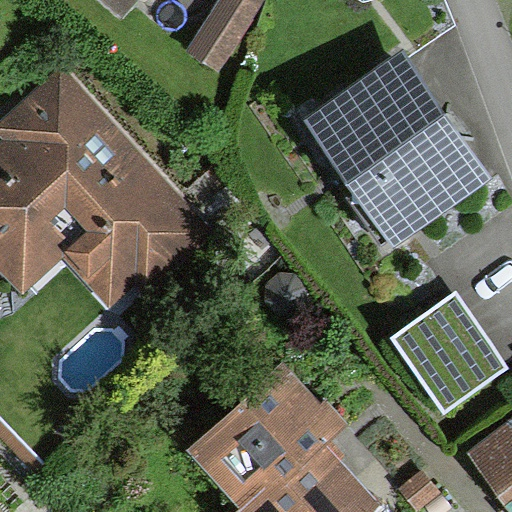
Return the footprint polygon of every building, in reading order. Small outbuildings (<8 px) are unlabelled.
[(268,0),(218,0),(192,44),(230,66),(268,0)] [(404,35),(305,103),(394,232),(493,164),(404,35)] [(21,148),(0,166),(0,242),(30,276),(71,240),(125,300),(205,229),(63,73),(2,127),(21,148)] [(456,283),(392,327),(444,404),(509,359),(456,283)] [(205,442),(260,503),(327,443),(349,423),(294,362),(205,442)] [(511,425),(486,448),(511,478),(511,425)] [(260,503),(250,511),(375,511),(383,505),(327,443),(260,503)]
